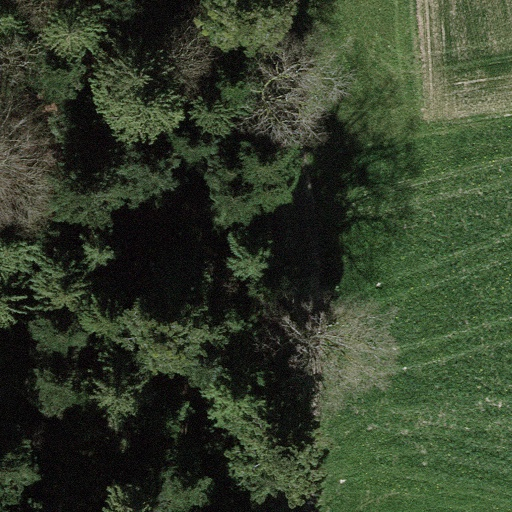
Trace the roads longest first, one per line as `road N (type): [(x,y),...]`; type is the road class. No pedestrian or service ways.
road 1 (track): [(294,511),(308,278),(278,0)]
road 2 (track): [(0,203),(75,203),(173,224),(262,268),(307,302)]
